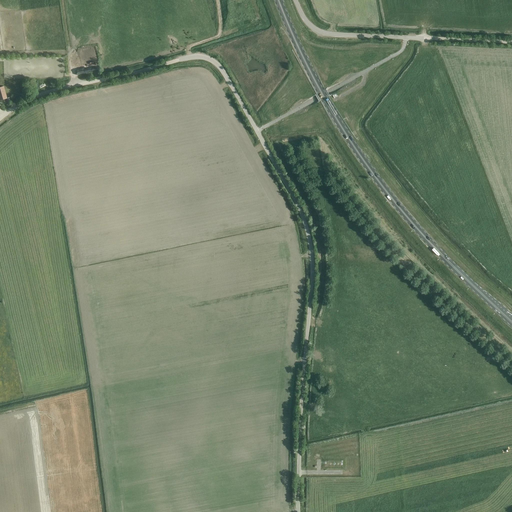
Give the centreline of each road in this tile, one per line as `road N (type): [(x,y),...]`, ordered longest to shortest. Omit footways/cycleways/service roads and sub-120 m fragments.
road 1 (primary): [(278,0),(368,167),(429,242),(511,322)]
road 2 (unclassified): [(298,511),(310,239),(256,131)]
road 3 (unclassified): [(0,117),(63,87),(205,57),(222,67),(256,131)]
road 4 (unclassified): [(511,41),(328,33),(306,20),(296,0)]
